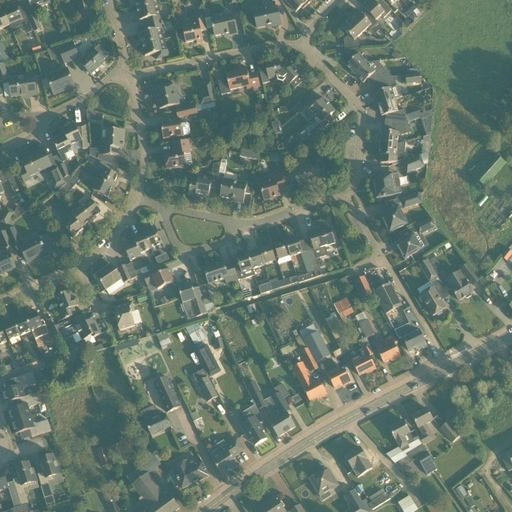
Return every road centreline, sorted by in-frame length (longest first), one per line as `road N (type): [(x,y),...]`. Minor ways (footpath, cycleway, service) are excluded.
road 1 (secondary): [(204,511),(319,435),(511,333)]
road 2 (residential): [(344,196),(354,182),(360,112),(298,43)]
road 3 (residential): [(124,72),(298,43)]
road 4 (residential): [(124,72),(141,181),(135,202)]
road 5 (residential): [(11,132),(124,72)]
